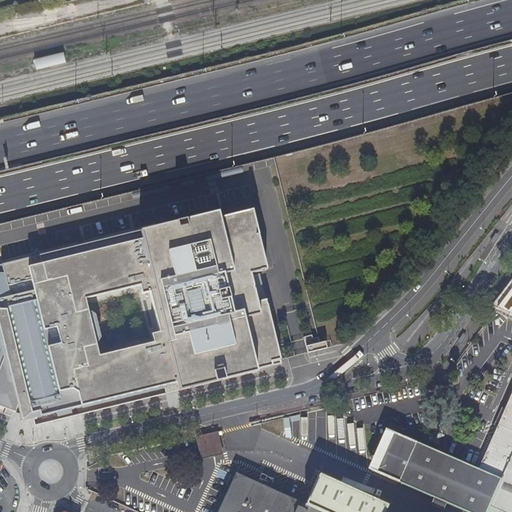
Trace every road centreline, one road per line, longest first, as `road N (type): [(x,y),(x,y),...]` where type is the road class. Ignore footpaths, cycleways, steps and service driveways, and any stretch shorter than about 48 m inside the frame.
road 1 (motorway): [(0,194),(511,65)]
road 2 (motorway): [(511,21),(0,149)]
road 3 (residential): [(63,455),(316,386)]
road 4 (residential): [(372,338),(511,177)]
road 5 (residential): [(403,372),(441,344),(511,237)]
